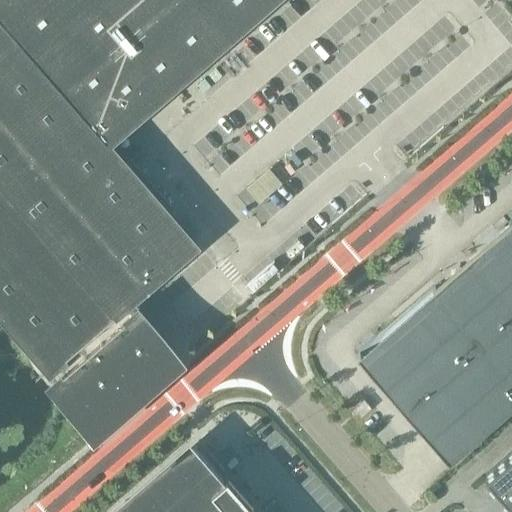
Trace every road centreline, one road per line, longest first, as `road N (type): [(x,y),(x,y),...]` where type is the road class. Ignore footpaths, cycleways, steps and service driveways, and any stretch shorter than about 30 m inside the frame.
road 1 (unclassified): [(251,344),(511,114)]
road 2 (unclassified): [(54,511),(251,344)]
road 3 (unclassified): [(251,344),(395,511)]
